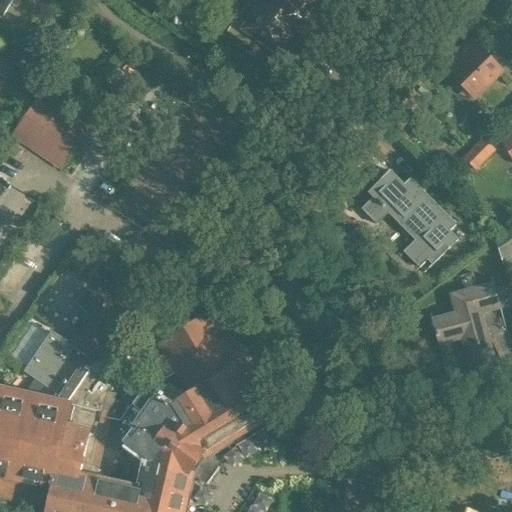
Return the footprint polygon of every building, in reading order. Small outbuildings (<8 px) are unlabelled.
[(0,0),(0,19),(0,20),(13,0),(19,0),(20,0),(0,0)] [(253,0),(228,36),(252,53),(261,42),(277,53),(313,3),(308,0),(253,0)] [(445,66),(476,96),(500,72),(470,42),(445,66)] [(0,73),(5,76),(14,63),(0,53),(0,73)] [(75,82),(70,90),(78,95),(83,87),(75,82)] [(14,137),(63,170),(89,132),(39,99),(14,137)] [(473,125),(483,135),(498,120),(488,110),(473,125)] [(420,125),(413,132),(423,141),(430,134),(420,125)] [(511,156),(511,134),(500,142),(510,157),(511,156)] [(463,159),(475,171),(496,151),(483,139),(463,159)] [(415,241),(404,252),(419,268),(427,260),(432,265),(458,240),(449,231),(456,225),(411,179),(404,186),(390,172),(368,193),(373,199),(362,210),(377,225),(388,214),(415,241)] [(511,227),(494,240),(503,266),(511,259),(511,227)] [(462,339),(477,396),(503,389),(499,373),(497,373),(481,314),(500,308),(495,288),(493,283),(453,294),(458,315),(448,318),(447,316),(431,320),(438,345),(462,339)] [(511,305),(506,285),(495,288),(500,308),(511,305)] [(0,498),(46,509),(45,511),(185,511),(194,476),(203,482),(215,465),(206,459),(232,444),(229,439),(265,417),(237,370),(243,367),(210,314),(158,346),(190,397),(188,399),(168,385),(157,399),(156,400),(144,391),(116,430),(127,437),(119,448),(118,450),(117,452),(117,453),(119,455),(147,476),(143,493),(95,482),(99,468),(90,466),(91,460),(100,461),(111,413),(102,411),(108,388),(97,380),(105,369),(92,360),(117,324),(100,312),(104,301),(94,293),(93,294),(87,290),(74,303),(82,310),(62,340),(51,333),(25,372),(45,386),(40,395),(41,396),(35,405),(0,396),(0,498)] [(245,511),(268,511),(272,503),(254,495),(245,511)]
